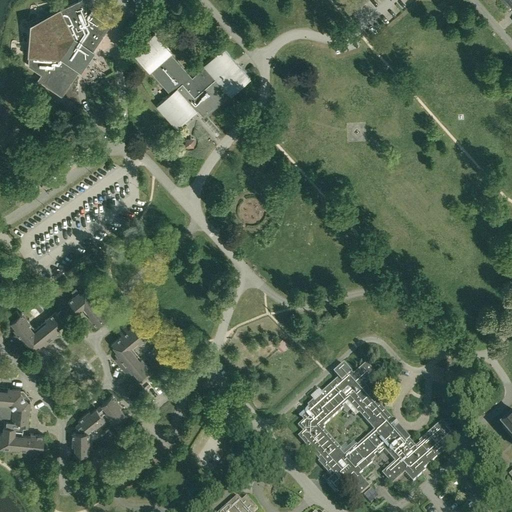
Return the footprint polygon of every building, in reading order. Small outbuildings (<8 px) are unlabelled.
[(92,49),(113,18),(94,6),(97,1),(94,0),(80,0),(69,0),(72,4),(32,23),(29,65),(42,74),(38,79),(61,95),(78,71),(92,49)] [(511,0),(502,0),(509,7),(509,8),(510,7),(511,9),(511,0)] [(129,26),(136,34),(154,17),(147,10),(129,26)] [(133,52),(149,71),(150,70),(170,93),(157,105),(176,127),(197,109),(204,117),(230,94),(231,95),(250,78),(223,47),(204,64),(205,65),(192,77),(171,53),(171,52),(155,33),(133,52)] [(101,75),(114,72),(111,59),(97,62),(101,75)] [(78,179),(58,187),(61,195),(81,187),(78,179)] [(68,300),(77,311),(83,306),(90,314),(88,315),(97,325),(107,317),(102,310),(104,309),(97,300),(101,298),(95,290),(89,295),(85,289),(80,293),(78,291),(68,300)] [(41,300),(45,308),(50,306),(46,298),(41,300)] [(37,302),(33,305),(39,312),(43,309),(37,302)] [(58,327),(59,326),(64,322),(64,321),(68,319),(61,310),(57,313),(55,311),(45,320),(46,321),(34,331),(28,324),(30,322),(21,312),(20,314),(16,310),(8,317),(11,321),(15,327),(14,329),(17,332),(13,335),(18,342),(22,339),(31,349),(37,344),(39,345),(43,342),(45,346),(58,336),(55,332),(59,329),(58,327)] [(112,343),(116,348),(117,350),(115,352),(118,356),(114,359),(125,371),(129,368),(132,372),(133,370),(139,377),(140,377),(142,380),(151,373),(148,370),(150,368),(141,358),(139,359),(129,347),(137,340),(138,342),(148,334),(140,323),(133,328),(132,326),(128,329),(125,326),(119,331),(122,335),(112,343)] [(159,350),(156,346),(148,352),(152,356),(159,350)] [(448,441),(454,435),(442,421),(418,442),(419,443),(415,447),(375,400),(376,398),(364,385),(376,374),(366,363),(353,375),(343,364),(333,373),(338,378),(322,393),(323,394),(314,402),(313,401),(307,406),(308,407),(299,416),(303,421),(297,426),(303,432),(297,437),(306,447),(305,448),(310,453),(311,452),(319,461),(318,462),(332,478),(327,483),(336,494),(347,484),(358,497),(370,487),(359,475),(372,463),(371,462),(376,458),(374,456),(376,453),(378,455),(384,451),(394,462),(381,474),(392,485),(404,474),(412,482),(425,471),(424,469),(451,445),(448,441)] [(23,428),(27,428),(30,400),(27,400),(20,392),(21,389),(0,386),(0,416),(6,423),(6,425),(4,425),(3,433),(0,433),(0,446),(34,450),(34,448),(43,448),(44,435),(31,434),(31,436),(22,435),(23,428)] [(75,432),(72,432),(72,445),(75,445),(75,454),(75,458),(86,458),(86,454),(89,454),(89,440),(88,440),(88,432),(95,426),(95,427),(105,418),(102,414),(105,412),(113,422),(116,420),(118,424),(127,417),(124,413),(119,407),(121,405),(112,395),(96,407),(90,412),(89,411),(78,419),(81,422),(75,425),(75,432)] [(511,420),(502,429),(511,439),(511,473),(509,475),(511,478),(511,420)] [(111,433),(108,429),(101,435),(104,439),(111,433)] [(86,467),(76,467),(76,477),(86,477),(86,467)] [(370,504),(378,497),(372,489),(363,496),(370,504)] [(254,511),(257,509),(246,497),(241,501),(237,496),(219,511),(254,511)]
